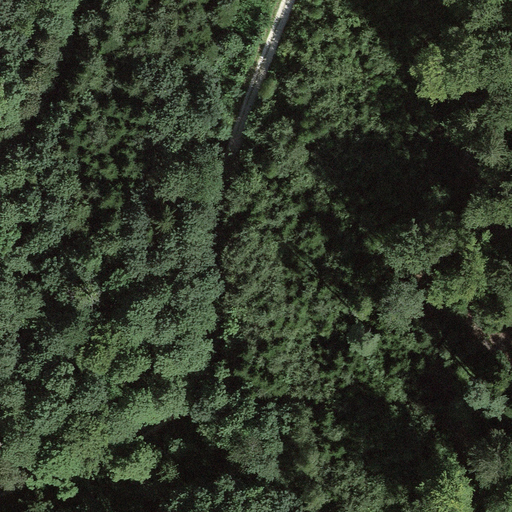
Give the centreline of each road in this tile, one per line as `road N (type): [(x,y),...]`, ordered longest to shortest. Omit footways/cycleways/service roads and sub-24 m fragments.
road 1 (track): [(0,486),(143,429),(164,416),(198,369),(216,305),(219,189),(286,0)]
road 2 (track): [(0,141),(60,70),(84,0)]
